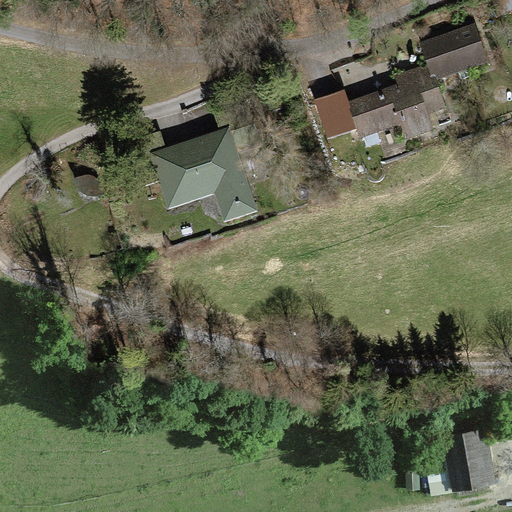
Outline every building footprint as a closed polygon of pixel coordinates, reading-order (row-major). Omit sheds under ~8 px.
[(481,23),(417,44),(424,65),(392,76),(395,86),(379,91),(383,102),(363,109),(372,136),(414,122),(420,139),(442,131),(438,117),(456,111),(447,85),(496,69),(481,23)] [(343,95),(314,106),(329,144),(358,133),(343,95)] [(237,125),(157,156),(177,207),(221,190),(236,227),(271,214),(237,125)] [(78,181),(74,182),(73,183),(77,190),(80,196),(88,200),(96,201),(103,199),(104,194),(103,189),(98,182),(91,178),(85,178),(78,181)] [(488,431),(444,439),(454,492),(498,484),(488,431)]
